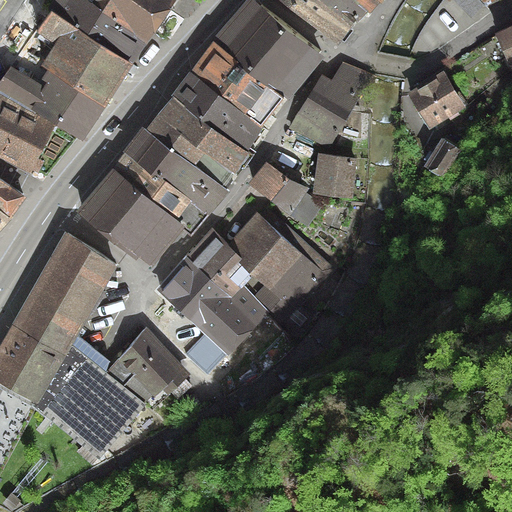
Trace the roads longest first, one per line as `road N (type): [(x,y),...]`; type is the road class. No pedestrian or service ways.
road 1 (residential): [(140,274),(227,199),(332,47)]
road 2 (primary): [(227,0),(58,198)]
road 3 (residential): [(332,47),(375,62),(422,65),(511,7)]
road 4 (residential): [(140,274),(139,310),(203,381)]
